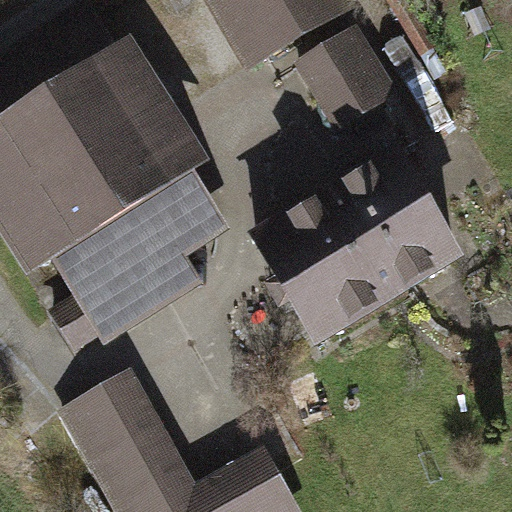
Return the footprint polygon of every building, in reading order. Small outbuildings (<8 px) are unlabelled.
[(351,4),(349,0),(209,0),(247,64),(351,4)] [(53,309),(76,346),(182,282),(165,254),(214,224),(181,169),(201,157),(132,44),(115,54),(87,9),(0,62),(0,225),(32,278),(56,264),(75,295),(53,309)] [(356,27),(298,62),(338,127),(396,91),(356,27)] [(391,146),(240,241),(306,347),(458,253),(391,146)] [(131,376),(65,414),(120,511),(299,511),(266,455),(199,494),(131,376)]
